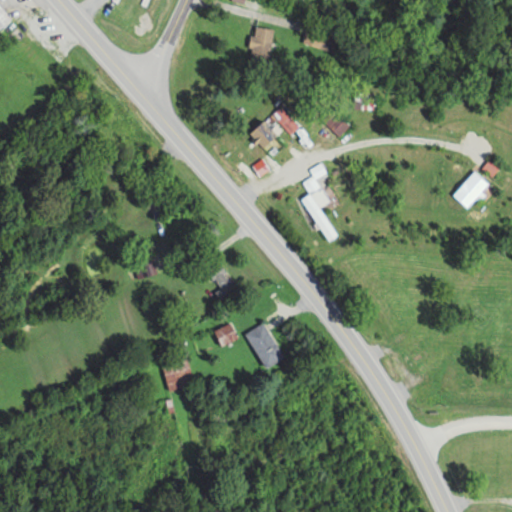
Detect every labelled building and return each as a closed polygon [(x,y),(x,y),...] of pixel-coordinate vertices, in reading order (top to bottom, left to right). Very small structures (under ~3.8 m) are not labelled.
[(0,27),(11,18),(0,5),(0,27)] [(324,43),(330,46),(335,36),(311,22),(301,40),(320,51),(324,43)] [(267,66),(273,28),(255,25),(249,63),(267,66)] [(249,132),(265,149),(295,121),(279,105),(249,132)] [(350,125),(333,108),(322,120),(339,136),(350,125)] [(491,176),(498,167),(488,159),(481,167),(491,176)] [(301,197),(328,239),(336,234),(318,206),(328,200),(315,179),(325,172),(319,163),(310,168),(313,174),(303,181),(310,192),(301,197)] [(487,183),(474,170),(453,193),(465,205),(487,183)] [(136,276),(157,271),(155,262),(160,261),(157,250),(132,255),(136,276)] [(205,272),(224,295),(235,285),(217,263),(205,272)] [(353,275),(378,317),(386,312),(361,270),(353,275)] [(220,345),(238,337),(231,321),(213,329),(220,345)] [(245,331),(265,367),(283,357),(263,321),(245,331)] [(404,358),(419,368),(432,348),(417,338),(404,358)] [(167,389),(192,384),(187,358),(161,363),(167,389)]
